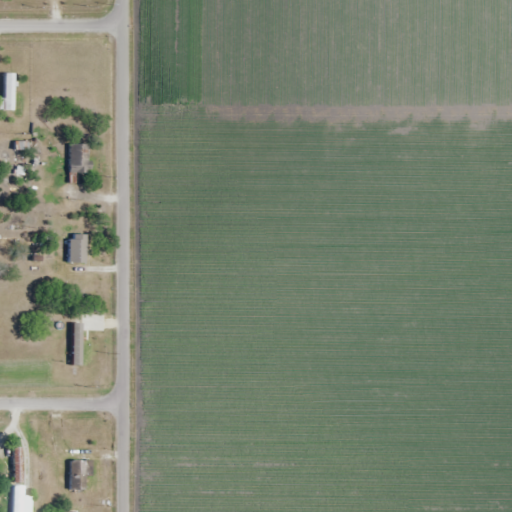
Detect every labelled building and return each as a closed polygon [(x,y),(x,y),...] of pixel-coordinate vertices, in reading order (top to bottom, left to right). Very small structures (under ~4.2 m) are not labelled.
[(14,74),(4,74),(4,111),(14,111),(14,74)] [(89,144),(70,144),(70,174),(89,174),(89,144)] [(86,234),(68,234),(68,263),(86,263),(86,234)] [(21,448),(13,448),(13,485),(21,485),(21,448)] [(87,491),(87,461),(69,461),(69,491),(87,491)] [(30,511),(31,498),(23,498),(23,487),(13,487),(13,511),(30,511)]
